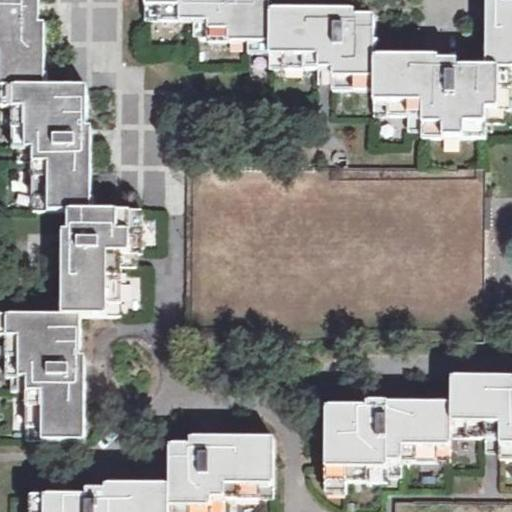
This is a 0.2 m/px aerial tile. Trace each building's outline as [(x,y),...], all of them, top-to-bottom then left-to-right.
[(0,0),(0,90),(15,90),(46,90),(46,30),(39,29),(39,0),(0,0)] [(275,43),(272,15),(271,0),(148,0),(149,22),(211,22),(212,43),(275,43)] [(511,0),(487,0),(486,71),(485,116),(511,116),(511,104),(511,0)] [(377,91),(375,61),(375,22),(355,22),(355,15),(272,15),(275,43),(275,69),(337,69),(336,91),(377,91)] [(485,116),(486,71),(456,71),(456,65),(438,65),(437,61),(375,61),(377,91),(376,118),(424,118),(424,142),(485,142),(485,116)] [(69,214),(92,215),(92,131),(87,131),(87,90),(46,90),(15,90),(16,152),(34,152),(34,215),(69,214)] [(485,173),(423,173),(187,170),(188,339),(484,345),(484,266),(485,200),(485,173)] [(63,319),(82,317),(121,316),(122,255),(144,255),(144,215),(92,215),(69,214),(69,234),(64,234),(63,319)] [(82,317),(63,319),(7,320),(7,383),(30,383),(30,443),(87,443),(88,357),(82,357),(82,317)] [(328,484),(387,484),(388,461),(448,461),(450,436),(494,437),(494,458),(511,457),(511,382),(451,383),(450,406),(369,407),(369,412),(328,412),(328,484)] [(213,511),(214,502),(278,502),(279,445),(195,443),(195,450),(175,450),(174,490),(112,491),(111,497),(91,497),(91,502),(37,503),(37,511),(213,511)] [(511,511),(511,505),(395,503),(395,511),(511,511)]
